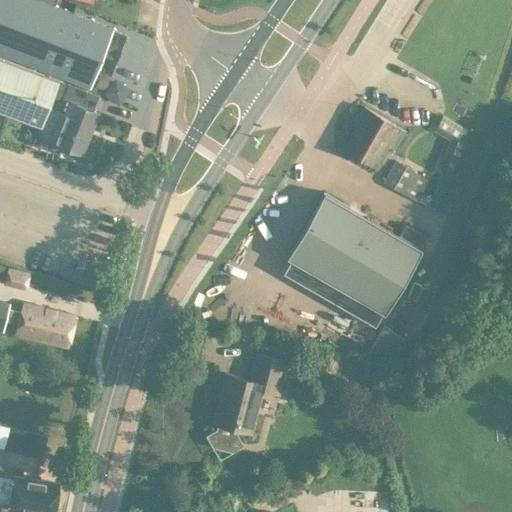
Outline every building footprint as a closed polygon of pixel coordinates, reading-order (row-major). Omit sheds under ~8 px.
[(0,0),(0,46),(88,81),(95,64),(110,70),(126,29),(111,23),(111,22),(53,0),(0,0)] [(391,58),(399,43),(388,37),(380,51),(391,58)] [(42,111),(57,74),(0,51),(0,103),(21,112),(24,105),(42,111)] [(66,77),(57,74),(42,111),(32,138),(52,145),(56,137),(80,146),(96,105),(84,101),(90,86),(66,77)] [(402,96),(392,104),(401,116),(411,108),(402,96)] [(344,142),(375,160),(385,143),(382,141),(395,118),(363,100),(353,118),(357,120),(344,142)] [(457,137),(466,123),(439,107),(430,121),(457,137)] [(416,195),(428,173),(394,154),(382,175),(416,195)] [(420,244),(421,242),(323,185),(322,187),(324,188),(288,250),(286,249),(285,251),(330,277),(322,290),(374,319),(381,306),(383,307),(384,306),(382,305),(418,242),(420,244)] [(6,259),(2,275),(23,280),(27,264),(6,259)] [(243,311),(241,290),(224,292),(226,313),(243,311)] [(74,311),(22,298),(20,306),(7,303),(9,297),(0,294),(0,324),(2,325),(4,314),(17,317),(15,327),(67,341),(74,311)] [(235,429),(237,423),(250,427),(262,384),(277,388),(286,354),(257,346),(249,374),(225,367),(211,416),(218,418),(216,424),(206,429),(212,440),(231,445),(241,439),(235,429)] [(7,421),(2,442),(41,452),(46,431),(7,421)] [(57,509),(62,479),(20,472),(15,502),(57,509)]
